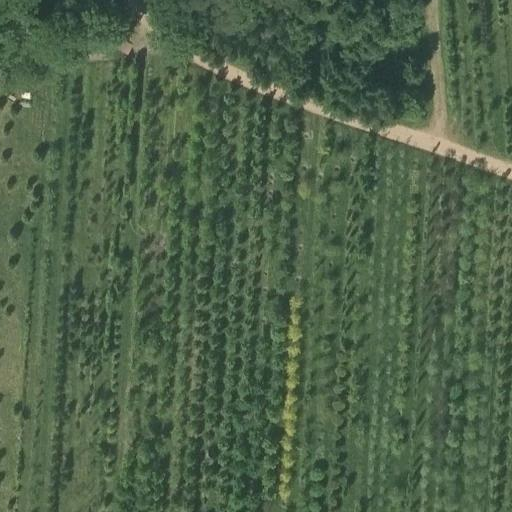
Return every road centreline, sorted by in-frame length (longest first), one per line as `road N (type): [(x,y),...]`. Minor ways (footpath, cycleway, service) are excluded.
road 1 (track): [(511,172),(153,46),(139,0)]
road 2 (track): [(439,147),(434,0)]
